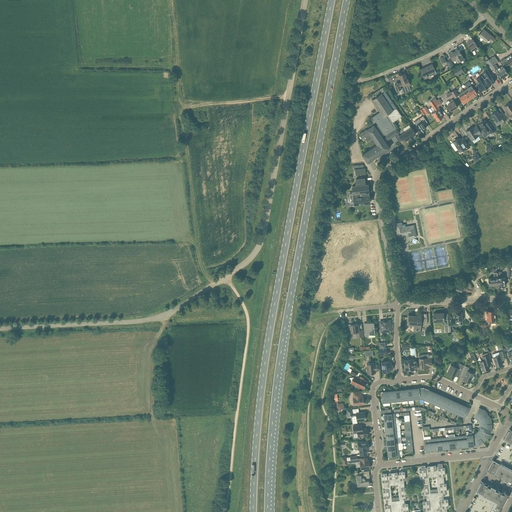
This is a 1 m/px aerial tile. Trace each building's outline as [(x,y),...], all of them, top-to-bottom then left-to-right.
[(492,35),(484,29),(479,34),(487,41),(488,39),(492,42),(495,38),(492,35)] [(478,48),(472,39),(466,43),(469,47),(472,51),(478,48)] [(453,52),(449,54),(453,60),(456,58),(457,62),(463,59),(461,54),(459,49),(453,52)] [(494,56),(489,60),(493,65),(498,62),(494,56)] [(420,69),(425,79),(428,78),(426,73),(428,73),(430,76),(436,73),(435,69),(432,64),(420,69)] [(464,72),(460,66),(453,70),(456,76),(464,72)] [(500,69),(499,67),(497,69),(499,72),(498,72),(501,78),(504,76),(505,76),(508,73),(505,69),(503,67),(500,69)] [(477,83),(482,91),(490,85),(490,84),(491,84),(495,81),(491,75),(487,70),(483,72),(487,78),(486,79),(486,78),(484,79),(482,75),(476,79),(476,77),(472,80),(474,84),(478,82),(477,83)] [(400,86),(403,84),(403,86),(410,84),(408,78),(407,79),(405,73),(399,75),(402,82),(395,84),(397,91),(401,89),(400,86)] [(465,93),(469,99),(475,95),(475,94),(477,93),(469,81),(465,84),(467,88),(464,90),(465,93)] [(377,114),(392,137),(395,135),(399,132),(393,122),(402,116),(388,95),(389,94),(386,89),(384,90),(383,87),(372,94),(374,97),(372,99),(380,112),(377,114)] [(463,103),(469,99),(465,93),(464,90),(458,94),(458,95),(463,103)] [(437,100),(436,98),(430,102),(432,106),(428,108),(431,112),(435,109),(436,111),(433,113),(433,115),(433,116),(435,116),(437,120),(443,116),(441,112),(438,107),(440,105),(440,104),(437,100)] [(447,105),(451,111),(458,107),(455,103),(453,99),(450,101),(450,102),(448,104),(447,102),(446,103),(447,105)] [(430,112),(426,106),(420,110),(424,115),(426,114),(427,115),(430,112)] [(499,113),(497,110),(491,114),(496,122),(499,119),(501,122),(507,119),(502,112),(499,113)] [(392,137),(377,114),(369,119),(373,124),(362,131),(360,129),(358,130),(358,131),(359,133),(362,138),(365,136),(372,147),(362,154),(368,162),(389,148),(390,148),(386,141),(392,137)] [(416,125),(421,132),(426,128),(424,125),(427,122),(423,116),(419,118),(421,122),(416,125)] [(480,123),(476,125),(477,126),(483,135),(484,137),(496,129),(489,120),(486,122),(485,120),(484,121),(482,120),(480,122),(480,123)] [(483,135),(477,126),(473,128),(473,127),(466,131),(472,140),(478,136),(480,138),(483,135)] [(409,138),(410,139),(413,137),(413,136),(416,134),(411,127),(402,134),(399,136),(402,140),(405,138),(406,140),(409,138)] [(454,141),(453,142),(460,151),(462,150),(463,151),(470,147),(464,137),(460,139),(459,138),(457,139),(456,139),(455,139),(454,139),(454,140),(454,141)] [(480,158),(476,153),(471,157),(474,162),(480,158)] [(354,203),(370,202),(369,194),(368,194),(368,191),(369,191),(368,183),(365,183),(364,177),(356,178),(357,184),(352,184),(353,192),(349,192),(350,200),(354,200),(354,203)] [(416,236),(414,225),(402,227),(401,222),(400,223),(396,224),(398,235),(399,234),(400,236),(399,236),(399,237),(402,236),(406,235),(406,238),(416,236)] [(365,257),(375,255),(375,253),(374,247),(363,250),(364,255),(365,257)] [(331,257),(331,259),(342,261),(342,258),(343,259),(344,253),(332,251),(331,256),(331,257)] [(365,257),(365,259),(366,265),(377,263),(375,255),(365,257)] [(342,261),(331,259),(331,261),(330,266),(340,268),(342,261)] [(366,265),(367,267),(366,267),(367,273),(379,270),(378,265),(377,265),(377,263),(366,265)] [(340,268),(330,266),(329,268),(328,274),(339,276),(340,270),(340,268)] [(498,286),(497,271),(497,272),(494,272),(494,278),(488,278),(489,285),(496,284),(496,286),(498,286)] [(501,271),(497,271),(498,286),(505,286),(504,279),(506,279),(506,276),(502,276),(501,271)] [(370,283),(370,285),(381,282),(379,274),(368,277),(370,283)] [(327,290),(337,289),(337,281),(326,282),(326,288),(327,290)] [(381,284),(381,282),(370,285),(370,287),(371,287),(370,287),(371,292),(375,291),(376,292),(379,291),(383,290),(382,284),(381,284)] [(337,289),(327,290),(327,292),(326,292),(327,298),(334,297),(339,297),(338,291),(337,289)] [(495,309),(486,310),(487,315),(487,321),(488,321),(488,323),(489,323),(496,323),(495,314),(495,309)] [(462,321),(462,311),(455,312),(455,316),(453,316),(454,320),(455,320),(455,321),(459,321),(459,325),(462,325),(462,321)] [(443,312),(434,313),(434,321),(435,326),(441,325),(441,326),(448,325),(448,319),(444,319),(443,312)] [(421,316),(408,315),(408,324),(414,325),(414,333),(420,334),(421,323),(427,324),(427,320),(427,313),(421,313),(421,316)] [(391,328),(390,320),(383,321),(384,325),(380,325),(380,330),(383,330),(384,332),(389,331),(391,331),(391,328)] [(375,334),(374,322),(367,323),(368,329),(364,329),(365,336),(369,336),(368,335),(375,334)] [(359,330),(358,324),(351,324),(351,332),(356,332),(356,337),(363,336),(363,329),(359,330)] [(462,338),(456,331),(453,334),(459,340),(462,338)] [(504,357),(502,351),(492,354),(496,367),(503,365),(500,358),(504,357)] [(425,358),(419,358),(420,368),(427,368),(427,366),(432,366),(431,355),(425,356),(425,358)] [(490,361),(488,355),(482,357),(484,360),(480,361),(483,370),(489,368),(487,361),(490,361)] [(413,359),(405,360),(405,363),(404,364),(405,366),(406,367),(406,370),(414,369),(414,368),(417,368),(416,360),(413,360),(413,359)] [(390,361),(382,362),(383,372),(391,371),(391,369),(393,369),(392,363),(390,363),(390,361)] [(374,363),(367,363),(368,373),(375,373),(375,371),(380,370),(379,363),(374,363)] [(464,365),(459,363),(455,366),(451,365),(447,372),(455,376),(458,372),(461,373),(464,365)] [(469,367),(465,366),(462,372),(466,374),(463,380),(469,383),(471,379),(472,380),(474,379),(475,377),(474,376),(473,375),(474,373),(467,370),(469,367)] [(367,381),(354,375),(351,383),(363,388),(367,381)] [(432,391),(425,388),(423,400),(424,400),(427,401),(432,391)] [(361,391),(353,392),(354,396),(353,396),(354,405),(364,404),(363,395),(362,395),(361,391)] [(383,403),(390,402),(389,391),(381,392),(382,392),(383,403)] [(438,394),(432,391),(427,401),(434,404),(438,394)] [(444,396),(438,394),(434,404),(440,407),(444,396)] [(451,399),(444,396),(440,407),(446,410),(451,399)] [(446,410),(453,412),(457,402),(451,399),(446,410)] [(463,405),(457,402),(453,412),(459,415),(463,405)] [(463,405),(459,415),(465,418),(470,408),(463,405)] [(479,422),(488,415),(486,411),(485,412),(484,411),(485,410),(479,407),(479,408),(475,418),(479,421),(479,422)] [(352,409),(347,409),(348,417),(353,417),(353,416),(356,416),(357,420),(365,420),(365,419),(365,418),(365,417),(365,416),(365,415),(364,412),(356,413),(353,413),(352,409)] [(491,419),(488,415),(479,422),(480,425),(480,426),(492,425),(491,420),(490,420),(489,419),(491,419)] [(362,425),(353,426),(354,433),(357,433),(358,436),(367,435),(367,428),(362,429),(362,425)] [(492,429),(492,425),(480,426),(480,429),(490,434),(491,431),(490,430),(490,429),(492,429)] [(493,459),(487,470),(491,472),(492,470),(494,472),(493,473),(498,476),(500,477),(501,478),(502,476),(504,477),(503,479),(505,480),(507,481),(507,482),(509,479),(510,480),(509,483),(511,484),(511,429),(510,428),(504,439),(506,440),(503,446),(501,445),(499,449),(502,450),(501,452),(498,450),(496,454),(498,455),(495,460),(493,459)] [(488,439),(490,434),(480,429),(477,433),(483,442),(486,440),(486,439),(486,438),(488,439)] [(477,433),(473,435),(474,446),(477,445),(477,444),(478,444),(479,445),(483,442),(477,433)] [(425,451),(432,450),(431,439),(424,440),(425,451)] [(355,443),(353,444),(354,449),(356,450),(359,449),(360,455),(367,455),(366,449),(369,448),(368,441),(358,442),(355,443)] [(399,457),(399,449),(388,450),(388,458),(389,458),(399,457)] [(347,456),(342,457),(342,465),(348,465),(347,463),(360,461),(361,469),(370,468),(369,460),(368,460),(367,457),(357,459),(357,456),(350,456),(350,460),(347,460),(347,456)] [(447,511),(447,507),(449,507),(448,503),(446,503),(446,499),(444,499),(443,496),(446,496),(445,492),(447,491),(446,483),(444,483),(443,476),(445,476),(444,467),(443,467),(442,463),(438,464),(438,466),(436,466),(427,467),(426,468),(425,465),(421,466),(421,470),(419,470),(420,478),(422,478),(423,485),(421,486),(422,494),(424,494),(424,498),(426,498),(427,501),(424,501),(425,505),(423,505),(423,510),(425,510),(425,511),(420,511),(421,509),(412,510),(412,511),(407,511),(408,511),(409,511),(408,503),(405,503),(404,500),(406,500),(406,496),(407,496),(406,487),(405,487),(404,480),(405,480),(405,471),(399,472),(399,474),(397,474),(397,473),(389,474),(389,475),(387,476),(387,473),(381,474),(382,482),(384,482),(385,490),(383,490),(384,498),(385,498),(386,502),(387,502),(388,505),(385,506),(385,511),(447,511)] [(368,471),(351,472),(351,474),(354,474),(355,475),(356,475),(358,486),(369,484),(368,471)] [(466,511),(465,511),(499,511),(508,493),(507,492),(505,491),(503,493),(502,493),(503,490),(502,491),(500,490),(500,489),(498,488),(497,490),(495,489),(496,487),(495,487),(493,486),(488,483),(487,485),(485,484),(486,482),(481,480),(476,491),(478,492),(476,498),(474,497),(472,501),(474,502),(473,504),(471,503),(469,506),(471,507),(468,511),(466,511)]
